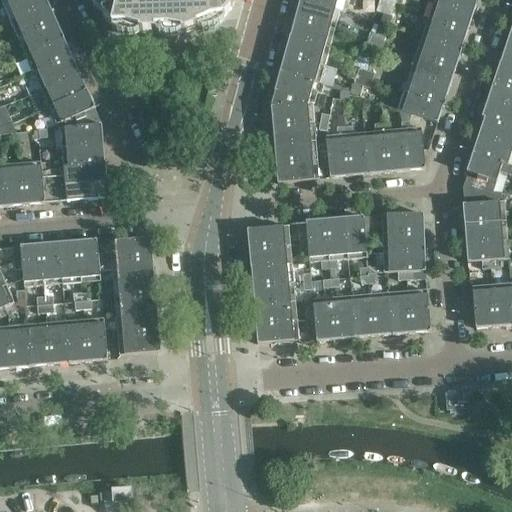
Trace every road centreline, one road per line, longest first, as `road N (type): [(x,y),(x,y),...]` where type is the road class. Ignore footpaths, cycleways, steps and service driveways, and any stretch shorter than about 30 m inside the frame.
road 1 (residential): [(213,387),(457,366)]
road 2 (residential): [(443,191),(206,213)]
road 3 (residential): [(160,217),(63,0)]
road 4 (tertiary): [(206,213),(268,0)]
road 5 (residential): [(0,415),(213,387)]
road 6 (residential): [(443,191),(501,0)]
road 7 (residential): [(457,366),(443,191)]
road 8 (tertiary): [(213,387),(206,213)]
road 9 (residential): [(0,232),(160,217)]
road 10 (tertiary): [(225,511),(213,387)]
